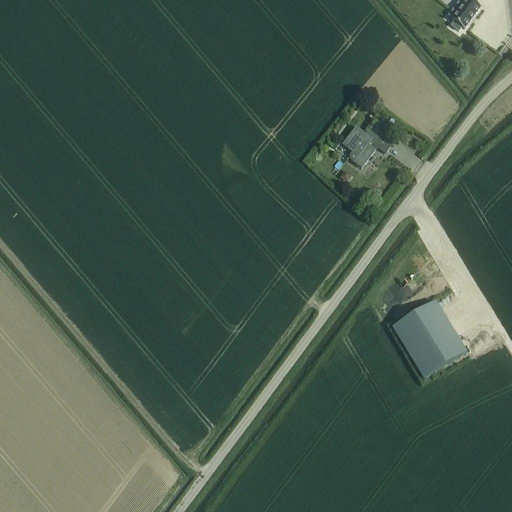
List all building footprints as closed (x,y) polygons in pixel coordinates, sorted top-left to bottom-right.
[(455,21),(452,25),(459,31),(462,27),(464,28),(479,8),(471,2),(472,0),(460,0),(453,10),(457,13),(452,19),(455,21)] [(367,98),(362,94),(357,101),(362,105),(367,98)] [(400,125),(391,119),(387,125),(395,132),(400,125)] [(342,145),(352,153),(350,156),(350,161),(354,163),(362,169),(375,152),(375,151),(377,149),(385,155),(393,144),(380,135),(378,137),(369,130),(366,135),(356,128),(342,145)] [(392,329),(416,368),(423,381),(466,354),(435,303),(392,329)]
